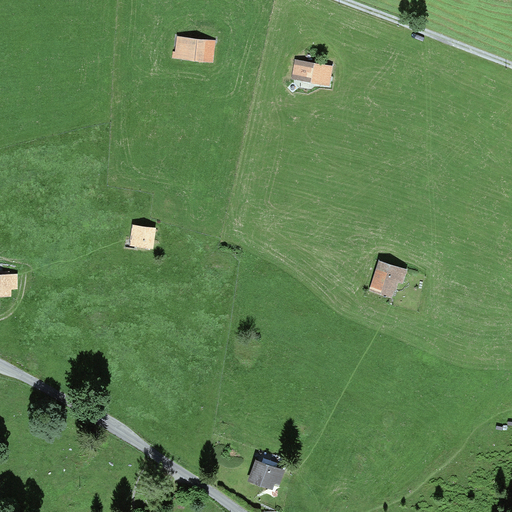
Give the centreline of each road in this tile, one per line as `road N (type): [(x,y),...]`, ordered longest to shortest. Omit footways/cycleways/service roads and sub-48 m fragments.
road 1 (unclassified): [(0,363),(108,421),(235,511)]
road 2 (track): [(335,0),(511,68)]
